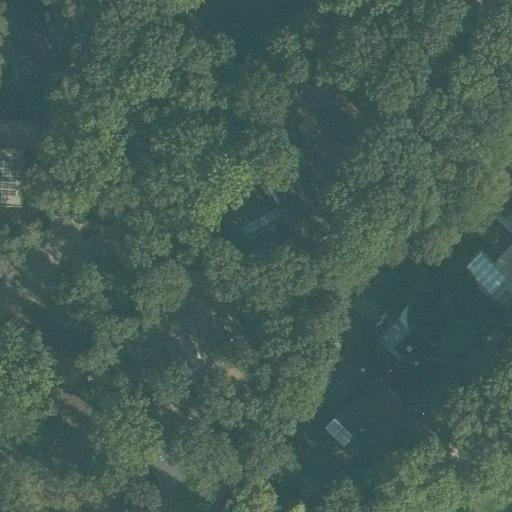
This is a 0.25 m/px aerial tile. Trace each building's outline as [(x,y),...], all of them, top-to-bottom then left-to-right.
[(4,0),(4,44),(32,44),(31,0),(4,0)] [(46,70),(17,68),(19,81),(47,83),(46,70)] [(0,207),(21,209),(25,163),(17,162),(18,155),(25,156),(26,152),(39,152),(41,123),(0,120),(0,207)] [(284,186),(272,194),(259,175),(194,216),(195,217),(197,216),(209,236),(257,205),(278,237),(289,230),(295,240),(312,229),(284,186)] [(511,261),(509,264),(511,266),(511,183),(494,201),(511,218),(511,261)] [(173,306),(127,331),(139,354),(163,341),(181,373),(193,366),(195,371),(208,364),(205,360),(218,352),(221,357),(233,350),(228,341),(220,345),(209,324),(216,319),(216,318),(188,333),(173,306)] [(392,349),(402,359),(380,381),(380,382),(403,405),(420,388),(425,382),(429,386),(426,389),(427,390),(449,368),(449,369),(451,367),(422,338),(412,328),(392,349)] [(367,395),(357,404),(353,399),(324,428),(342,447),(351,437),(367,453),(369,451),(368,451),(390,429),(389,428),(386,431),(381,426),(387,421),(403,405),(380,382),(380,381),(371,371),(345,346),(331,360),(367,395)]
